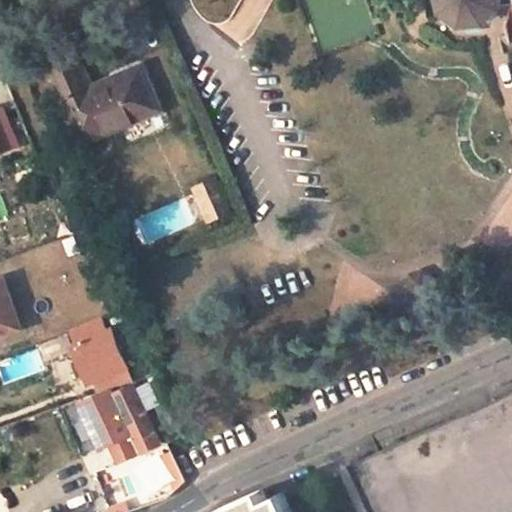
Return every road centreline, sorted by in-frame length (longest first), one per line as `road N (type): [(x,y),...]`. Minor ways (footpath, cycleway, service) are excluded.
road 1 (residential): [(511,352),(168,511)]
road 2 (unknown): [(216,53),(251,112),(299,233)]
